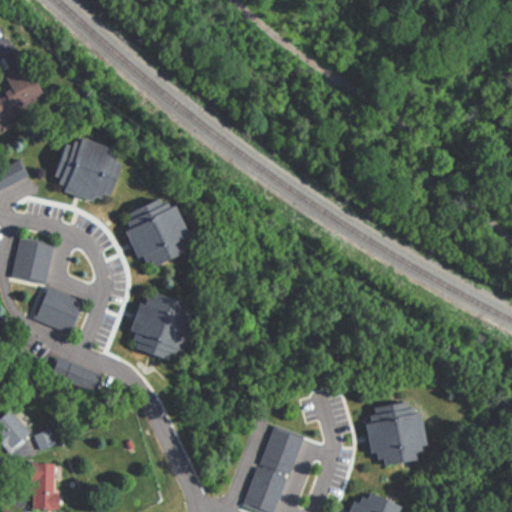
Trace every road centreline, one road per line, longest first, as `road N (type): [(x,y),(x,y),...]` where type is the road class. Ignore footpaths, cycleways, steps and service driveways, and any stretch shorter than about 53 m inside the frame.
road 1 (residential): [(195,511),(140,394),(78,355),(101,273),(83,241),(0,216)]
road 2 (residential): [(307,511),(331,440),(316,396)]
